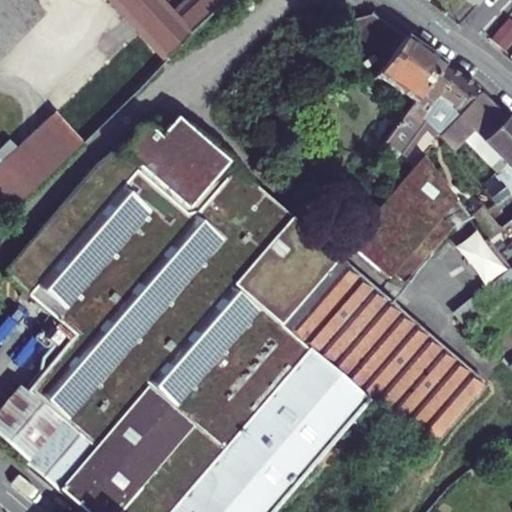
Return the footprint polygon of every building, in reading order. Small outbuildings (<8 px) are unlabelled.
[(0,0),(0,50),(39,13),(26,0),(0,0)] [(150,0),(107,0),(127,21),(150,0)] [(137,32),(163,9),(155,0),(150,0),(127,21),(129,24),(137,32)] [(185,0),(168,15),(163,9),(137,32),(139,34),(161,59),(169,53),(226,0),(185,0)] [(370,14),(342,22),(392,57),(405,40),(370,14)] [(511,15),(492,37),(505,49),(511,41),(511,15)] [(133,86),(161,59),(139,34),(127,45),(124,41),(88,74),(79,64),(40,100),(49,109),(77,138),(133,86)] [(400,121),(442,67),(405,40),(392,57),(366,90),(388,107),(361,142),(380,157),(385,151),(382,144),(400,121)] [(454,76),(442,67),(400,121),(413,131),(419,123),(429,132),(430,133),(475,90),(454,76)] [(481,96),(475,90),(430,133),(433,136),(445,151),(468,129),(491,106),(481,96)] [(479,141),(502,118),(491,106),(468,129),(479,141)] [(77,138),(49,109),(0,153),(0,191),(9,202),(77,138)] [(502,118),(479,141),(502,166),(475,189),(489,207),(511,191),(511,128),(507,123),(502,118)] [(419,452),(477,384),(176,124),(160,143),(149,133),(0,305),(0,320),(47,361),(20,392),(14,387),(0,403),(0,446),(75,511),(259,511),(357,398),(419,452)] [(386,273),(392,279),(416,251),(411,245),(451,200),(418,157),(396,182),(344,243),(382,278),(386,273)] [(494,234),(479,213),(474,207),(465,215),(485,242),(490,237),(494,234)] [(502,252),(490,237),(485,242),(492,252),(496,257),(502,252)] [(511,270),(511,265),(502,252),(496,257),(507,271),(509,273),(511,270)] [(483,312),(511,289),(511,277),(509,273),(507,271),(472,298),(483,312)] [(467,324),(483,312),(472,298),(456,310),(467,324)] [(511,358),(508,354),(499,362),(511,378),(511,358)]
